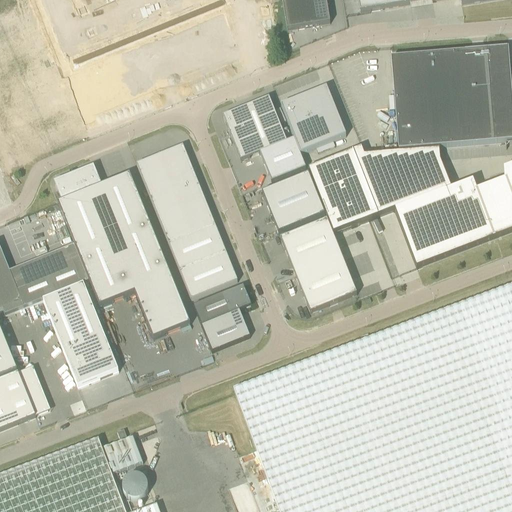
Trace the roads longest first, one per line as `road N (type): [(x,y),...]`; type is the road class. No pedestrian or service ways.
road 1 (unclassified): [(191,108),(360,39),(511,27)]
road 2 (unclassified): [(0,459),(285,349)]
road 3 (unclassified): [(285,349),(191,108)]
road 4 (unclassified): [(285,349),(511,262)]
road 5 (unclassified): [(0,217),(20,205),(44,167),(191,108)]
